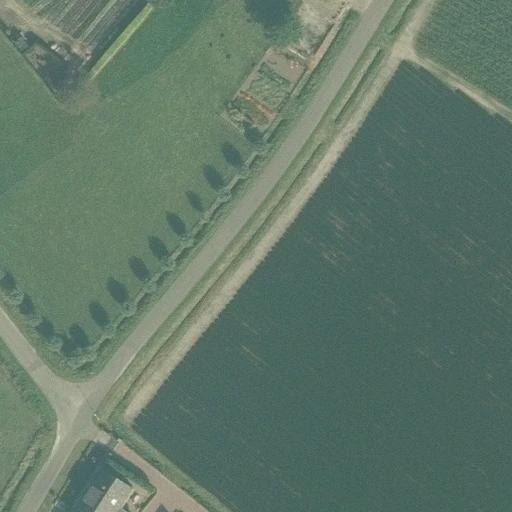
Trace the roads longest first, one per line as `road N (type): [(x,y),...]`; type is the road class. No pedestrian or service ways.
road 1 (unclassified): [(73,421),(321,94),(382,0)]
road 2 (unclassified): [(73,421),(0,324)]
